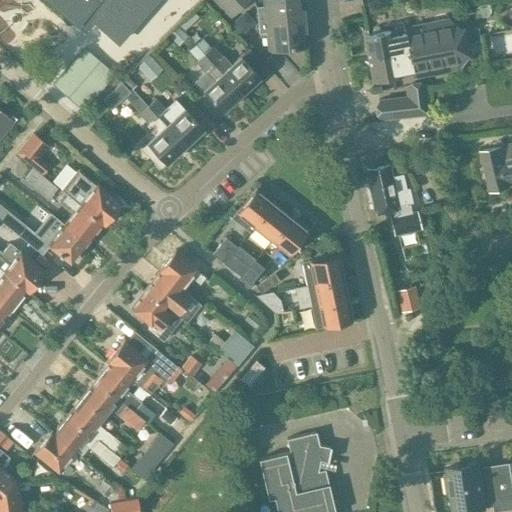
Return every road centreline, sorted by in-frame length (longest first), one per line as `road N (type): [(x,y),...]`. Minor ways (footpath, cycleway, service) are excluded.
road 1 (residential): [(406,437),(325,82)]
road 2 (residential): [(0,416),(170,207)]
road 3 (residential): [(170,207),(0,60)]
road 4 (residential): [(170,207),(299,93),(325,82)]
road 5 (unknown): [(335,133),(511,112)]
